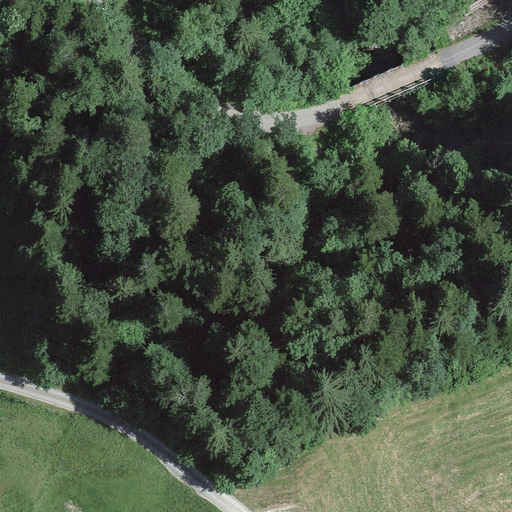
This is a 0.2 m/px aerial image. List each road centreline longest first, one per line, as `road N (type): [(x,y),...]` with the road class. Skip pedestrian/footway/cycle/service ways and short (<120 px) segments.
road 1 (unclassified): [(96,0),(207,107),(267,122),(339,106),(511,29)]
road 2 (track): [(0,378),(65,403),(236,511)]
